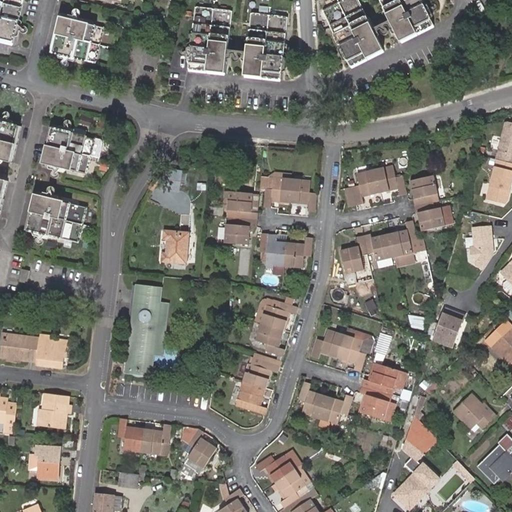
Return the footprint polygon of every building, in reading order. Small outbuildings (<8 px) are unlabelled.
[(23,0),(0,0),(0,40),(13,43),(23,0)] [(343,0),(321,11),(350,68),(383,51),(357,0),(343,0)] [(380,0),(401,41),(434,25),(420,0),(380,0)] [(195,8),(188,66),(191,67),(191,70),(225,74),(233,12),(195,8)] [(243,76),(280,80),(288,18),(250,14),(243,76)] [(104,27),(60,16),(51,52),(95,64),(104,27)] [(82,115),(80,122),(92,125),(94,118),(82,115)] [(21,126),(0,120),(0,159),(12,162),(21,126)] [(505,124),(496,160),(511,164),(511,124),(507,123),(505,124)] [(76,133),(52,127),(43,163),(87,173),(92,155),(100,157),(104,139),(85,135),(87,128),(78,125),(76,133)] [(511,178),(511,164),(497,161),(488,199),(504,203),(507,201),(511,178)] [(406,195),(402,176),(395,177),(392,166),(375,170),(380,193),(398,189),(399,196),(406,195)] [(182,170),(171,169),(168,191),(180,191),(182,170)] [(380,193),(375,170),(358,174),(360,186),(353,188),(357,206),(364,204),(363,197),(380,193)] [(414,206),(433,202),(432,196),(438,194),(434,176),(410,181),(414,199),(413,200),(414,206)] [(292,179),(274,178),(262,177),(261,188),(266,189),(264,207),(271,208),(272,202),(290,203),(292,179)] [(311,181),(292,179),(290,203),(309,205),(308,212),(315,212),(316,192),(310,192),(311,181)] [(353,188),(345,190),(349,208),(357,206),(353,188)] [(223,191),(222,207),(208,205),(208,213),(226,217),(228,192),(223,191)] [(226,217),(238,218),(257,219),(258,213),(258,204),(252,203),(252,194),(228,192),(226,217)] [(88,206),(36,193),(27,230),(78,242),(88,206)] [(450,206),(441,208),(435,209),(433,202),(414,206),(416,213),(418,213),(421,231),(445,226),(454,224),(450,206)] [(257,219),(238,218),(237,225),(225,224),(224,243),(248,245),(250,226),(256,227),(257,219)] [(388,234),(394,257),(412,253),(423,251),(420,238),(416,239),(412,221),(405,222),(406,230),(388,234)] [(362,226),(355,228),(357,237),(364,235),(362,226)] [(492,255),(489,227),(472,229),(474,248),(470,248),(472,262),(476,261),(476,264),(483,269),(492,255)] [(187,263),(189,233),(165,231),(165,239),(168,239),(167,253),(164,253),(163,261),(187,263)] [(268,253),(267,264),(284,266),(287,243),(274,242),(275,235),(262,233),(260,252),(261,252),(268,253)] [(377,262),(394,257),(388,234),(371,238),(370,234),(364,235),(368,254),(375,253),(377,262)] [(274,242),(287,243),(287,236),(275,235),(274,242)] [(364,235),(357,237),(359,249),(341,253),(346,274),(346,277),(355,275),(357,283),(374,279),(368,254),(364,235)] [(305,256),(311,256),(312,237),(306,237),(306,245),(287,243),(284,266),(304,268),(305,256)] [(415,262),(412,253),(394,257),(396,266),(415,262)] [(396,266),(394,257),(377,262),(379,270),(396,266)] [(511,261),(500,273),(511,284),(511,261)] [(284,266),(267,264),(266,268),(273,268),(272,274),(283,275),(284,266)] [(30,271),(23,269),(19,282),(27,283),(30,271)] [(164,327),(167,303),(161,302),(163,287),(136,283),(136,285),(135,293),(132,292),(131,302),(134,303),(129,349),(126,374),(134,374),(137,376),(140,376),(143,375),(151,376),(154,356),(164,327)] [(292,305),(294,299),(286,296),(284,303),(292,305)] [(255,320),(260,322),(266,304),(272,306),(278,308),(280,301),(274,299),(269,298),(264,299),(260,303),(255,320)] [(370,314),(377,311),(371,298),(364,302),(370,314)] [(284,303),(280,301),(278,308),(272,306),(266,304),(260,322),(283,329),(289,312),(296,314),(298,307),(292,305),(284,303)] [(125,349),(129,349),(134,303),(131,302),(125,349)] [(170,304),(167,303),(164,327),(154,356),(163,357),(170,304)] [(447,309),(436,335),(454,343),(464,317),(463,316),(451,311),(447,309)] [(283,329),(260,322),(255,340),(266,344),(265,350),(265,351),(282,357),(285,350),(278,347),(283,329)] [(359,371),(365,354),(372,335),(347,327),(345,335),(338,358),(356,363),(355,366),(354,369),(359,371)] [(338,358),(345,335),(328,329),(324,341),(317,339),(311,356),(319,359),(321,352),(338,358)] [(511,331),(510,330),(493,346),(511,363),(511,362),(511,331)] [(37,362),(41,338),(6,333),(5,340),(2,339),(1,348),(0,352),(0,356),(8,357),(8,361),(16,361),(17,359),(37,362)] [(44,365),(63,368),(65,358),(68,358),(70,341),(57,339),(49,338),(49,336),(41,335),(41,338),(37,362),(45,363),(44,365)] [(454,343),(436,335),(434,340),(452,347),(454,343)] [(266,344),(255,340),(254,346),(265,350),(266,344)] [(255,352),(253,357),(280,365),(282,360),(255,352)] [(437,363),(439,356),(430,353),(428,360),(437,363)] [(247,363),(242,380),(265,388),(271,369),(278,372),(280,365),(253,357),(251,364),(247,363)] [(356,363),(338,358),(337,361),(355,366),(356,363)] [(364,378),(361,385),(379,391),(382,384),(401,390),(407,372),(377,363),(371,381),(364,378)] [(265,388),(242,380),(236,398),(237,399),(235,406),(264,414),(267,408),(260,406),(265,388)] [(319,418),(326,395),(309,390),(311,383),(304,381),(298,399),(306,401),(302,413),(319,418)] [(377,398),(379,391),(361,385),(359,392),(367,395),(361,413),(384,420),(389,401),(377,398)] [(9,433),(13,433),(17,404),(8,403),(8,400),(0,398),(0,394),(0,393),(0,422),(3,423),(2,432),(9,433)] [(69,397),(45,394),(43,410),(39,410),(37,426),(56,429),(56,426),(65,427),(67,414),(71,415),(72,407),(68,406),(69,397)] [(326,395),(319,418),(321,418),(319,424),(334,429),(336,423),(337,424),(341,412),(346,414),(352,396),(346,395),(344,401),(326,395)] [(494,417),(488,411),(485,414),(478,407),(480,406),(469,395),(451,413),(469,431),(475,424),(481,430),(494,417)] [(401,398),(399,407),(405,408),(408,400),(401,398)] [(395,403),(389,401),(384,420),(390,422),(395,403)] [(485,414),(488,411),(482,404),(480,406),(478,407),(485,414)] [(511,428),(511,417),(511,416),(502,425),(509,432),(511,428)] [(436,442),(412,417),(402,450),(415,463),(436,442)] [(127,419),(120,418),(118,437),(125,439),(123,450),(142,452),(145,429),(126,426),(127,419)] [(170,444),(172,425),(165,424),(164,431),(145,429),(142,452),(160,455),(162,443),(170,444)] [(203,439),(206,433),(199,428),(189,444),(195,448),(189,458),(205,469),(217,449),(203,439)] [(511,447),(511,442),(506,436),(497,445),(498,446),(476,468),(493,486),(498,480),(502,483),(511,473),(511,448),(511,447)] [(162,443),(160,455),(168,456),(170,444),(162,443)] [(60,448),(36,445),(35,453),(39,454),(37,476),(56,477),(60,448)] [(295,469),(301,465),(291,450),(285,454),(295,469)] [(265,467),(275,482),(295,469),(285,454),(275,460),(271,455),(255,465),(259,472),(265,467)] [(471,478),(454,460),(451,463),(468,481),(471,478)] [(439,479),(423,464),(393,494),(409,510),(439,479)] [(295,469),(275,482),(286,498),(280,502),(284,508),(300,497),(296,491),(306,485),(295,469)] [(127,472),(116,471),(115,485),(125,486),(127,472)] [(135,473),(127,472),(125,486),(134,487),(135,473)] [(205,473),(204,480),(219,483),(220,476),(205,473)] [(226,484),(220,484),(223,498),(227,504),(217,510),(218,511),(246,511),(237,498),(243,494),(239,488),(229,494),(226,484)] [(290,511),(318,511),(309,498),(310,499),(317,494),(313,488),(300,497),(284,508),(286,511),(289,511),(290,511)] [(94,494),(92,511),(112,511),(113,511),(120,511),(122,497),(114,496),(94,494)]
